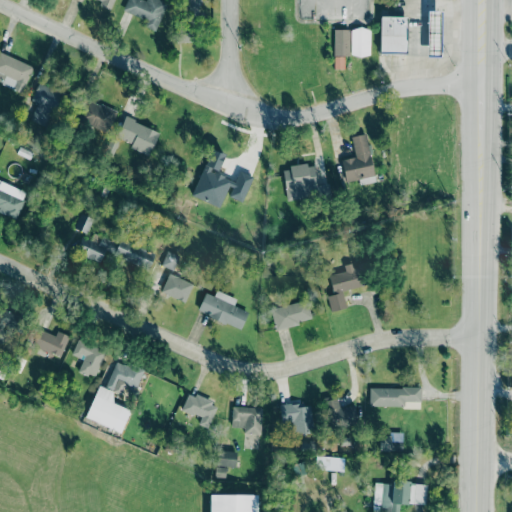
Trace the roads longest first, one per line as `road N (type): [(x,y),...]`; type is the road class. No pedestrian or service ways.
road 1 (residential): [(0,4),(261,118),(298,119),(394,89),(484,87)]
road 2 (secondary): [(478,511),(485,0)]
road 3 (residential): [(0,264),(246,372),(394,336),(480,337)]
